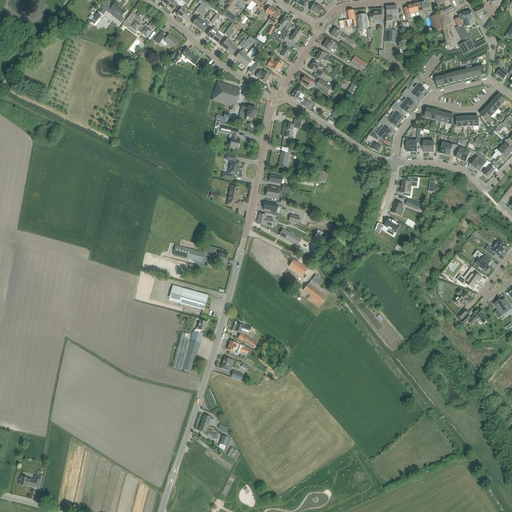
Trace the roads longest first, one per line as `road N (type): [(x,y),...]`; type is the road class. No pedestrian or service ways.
road 1 (unclassified): [(161,511),(222,322),(272,101)]
road 2 (residential): [(272,101),(143,0)]
road 3 (residential): [(279,93),(369,154),(395,162)]
